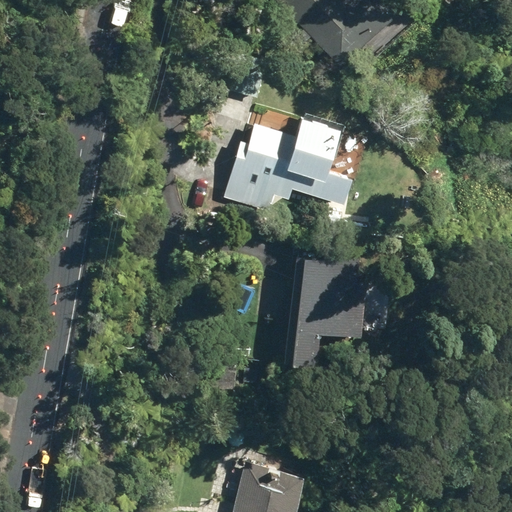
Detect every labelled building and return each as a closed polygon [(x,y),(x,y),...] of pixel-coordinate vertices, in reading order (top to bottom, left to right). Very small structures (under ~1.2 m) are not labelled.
[(283,0),(343,62),(358,47),(371,61),(426,9),(418,0),(283,0)] [(231,88),(260,95),(268,57),(240,51),(231,88)] [(325,176),(331,179),(348,123),(309,111),(307,115),(306,115),(299,134),(258,121),(257,125),(250,122),(227,195),(273,209),(278,193),(291,197),(295,186),(320,193),(325,176)] [(322,221),(342,224),(344,208),(324,205),(322,221)] [(326,331),(365,336),(369,286),(360,285),(362,258),(293,250),(282,362),(321,367),(326,331)] [(208,388),(239,388),(239,361),(208,361),(208,388)] [(203,511),(293,511),(305,467),(246,452),(231,511),(224,511),(204,507),(203,511)]
